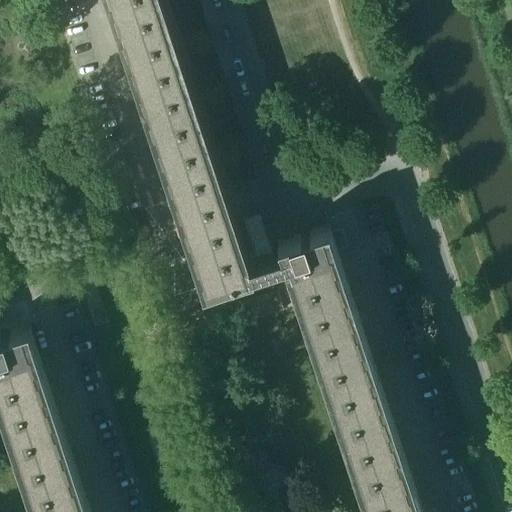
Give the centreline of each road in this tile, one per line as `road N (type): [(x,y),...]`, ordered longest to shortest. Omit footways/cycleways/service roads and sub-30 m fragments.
road 1 (residential): [(511,495),(404,176),(373,173),(295,192),(277,165),(224,0)]
road 2 (residential): [(201,511),(123,277),(108,263),(0,288)]
